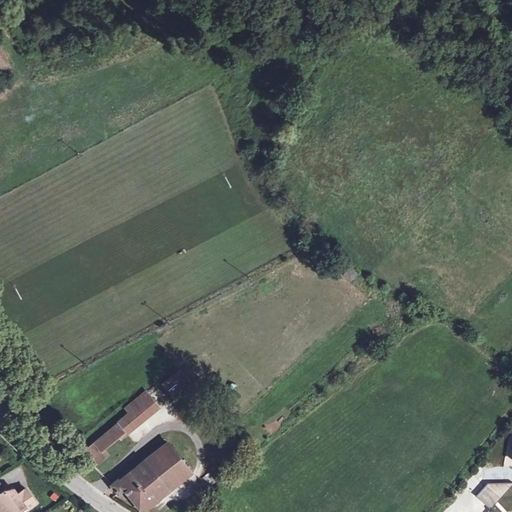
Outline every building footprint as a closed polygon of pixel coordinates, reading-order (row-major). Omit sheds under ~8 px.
[(350,280),(357,273),(350,266),(343,274),(350,280)] [(191,382),(180,369),(162,384),(173,397),(191,382)] [(124,432),(157,405),(146,391),(126,408),(130,413),(117,423),(124,432)] [(108,445),(124,432),(117,423),(101,436),(108,445)] [(104,449),(108,445),(101,436),(94,442),(85,450),(98,463),(108,454),(104,449)] [(190,471),(167,442),(154,453),(178,481),(190,471)] [(146,508),(178,481),(154,453),(128,474),(126,472),(117,479),(117,478),(110,484),(118,493),(124,488),(131,497),(136,493),(142,502),(146,508)] [(206,490),(218,482),(210,472),(199,480),(206,490)] [(36,503),(26,488),(17,494),(13,488),(7,491),(6,489),(0,493),(0,510),(9,511),(16,511),(25,506),(27,509),(36,503)]
